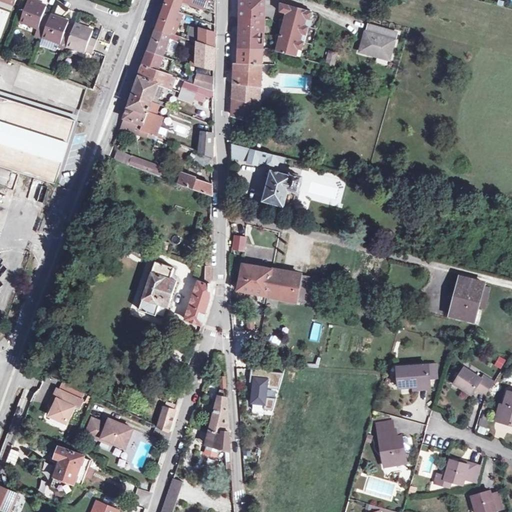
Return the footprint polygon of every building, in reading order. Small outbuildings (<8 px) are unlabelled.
[(93,54),(98,39),(91,36),(93,30),(84,27),(75,23),(72,30),(66,28),(69,21),(59,18),(51,15),(44,12),(46,7),(40,4),(28,0),(20,21),(45,30),(43,35),(67,44),(93,54)] [(216,12),(216,1),(213,0),(167,0),(166,4),(181,9),(183,1),(216,12)] [(265,18),(265,0),(240,0),(241,18),(265,18)] [(284,13),(283,21),(278,19),(278,28),(282,29),(280,37),(276,36),(276,44),(279,45),(278,53),(293,57),(295,51),(300,52),(302,43),(298,42),(300,35),(305,36),(307,27),(302,26),(304,19),(308,20),(311,11),(278,3),(278,12),(284,13)] [(157,28),(172,33),(181,9),(166,4),(162,15),(157,28)] [(367,24),(364,31),(372,33),(374,26),(367,24)] [(240,26),(239,48),(263,48),(264,38),(265,27),(240,26)] [(372,33),(364,31),(358,50),(377,56),(377,54),(390,57),(397,32),(374,26),(372,33)] [(198,43),(201,30),(194,27),(189,40),(198,43)] [(174,34),(172,33),(157,28),(153,40),(149,52),(163,55),(166,49),(169,50),(172,42),(169,41),(171,36),(173,37),(174,34)] [(216,32),(201,30),(198,43),(201,44),(215,49),(216,32)] [(215,69),(215,49),(201,44),(197,64),(215,69)] [(263,48),(239,48),(239,63),(263,64),(263,48)] [(174,60),(163,56),(163,55),(149,52),(146,59),(144,66),(158,71),(169,75),(174,60)] [(327,52),(327,63),(336,63),(336,52),(327,52)] [(261,87),(263,64),(239,63),(239,70),(235,70),(234,84),(261,87)] [(140,77),(158,84),(164,87),(168,88),(172,76),(169,75),(158,71),(144,66),(142,71),(140,77)] [(191,73),(188,82),(197,85),(214,91),(215,80),(200,75),(191,73)] [(179,89),(183,78),(174,75),(171,86),(179,89)] [(137,85),(133,95),(158,104),(164,87),(158,84),(140,77),(137,85)] [(185,81),(183,87),(196,92),(206,95),(214,99),(214,95),(214,91),(197,85),(188,82),(185,81)] [(261,87),(234,84),(234,93),(261,96),(261,87)] [(194,98),(196,92),(183,87),(178,98),(192,103),(194,98)] [(0,91),(0,97),(41,110),(70,119),(77,121),(79,116),(0,91)] [(206,95),(196,92),(194,98),(204,101),(206,95)] [(234,93),(234,115),(254,121),(258,106),(261,106),(261,96),(234,93)] [(158,104),(133,95),(129,107),(147,113),(146,117),(143,125),(144,125),(142,131),(149,134),(155,136),(161,118),(155,116),(159,105),(158,104)] [(0,97),(0,166),(17,172),(58,184),(77,121),(70,119),(41,110),(0,97)] [(146,117),(147,113),(129,107),(121,129),(131,132),(132,131),(141,135),(142,131),(144,125),(143,125),(146,117)] [(213,157),(213,136),(202,132),(199,152),(213,157)] [(284,157),(233,144),(233,156),(236,157),(249,160),(248,161),(257,163),(258,161),(274,165),(274,163),(278,164),(279,161),(282,162),(284,157)] [(197,154),(194,162),(208,167),(210,159),(197,154)] [(159,176),(162,168),(132,157),(129,165),(159,176)] [(212,195),(212,183),(195,179),(195,175),(182,171),(178,183),(212,195)] [(272,171),(264,200),(284,205),(288,188),(296,190),(300,189),(303,178),(302,176),(294,174),(291,176),(272,171)] [(22,204),(26,190),(20,188),(15,202),(22,204)] [(245,237),(235,236),(234,248),(244,250),(245,237)] [(155,262),(138,310),(155,316),(159,304),(168,306),(177,281),(170,279),(171,276),(174,276),(176,270),(173,268),(173,267),(155,262)] [(238,289),(269,295),(274,268),(243,263),(238,289)] [(302,273),(274,268),(269,295),(297,300),(302,273)] [(458,276),(448,313),(473,320),(482,283),(458,276)] [(210,296),(210,289),(210,286),(198,282),(185,320),(201,325),(210,296)] [(319,342),(323,324),(313,322),(310,340),(319,342)] [(225,354),(215,353),(210,368),(226,370),(225,354)] [(501,369),(507,360),(500,356),(494,365),(501,369)] [(414,386),(425,385),(428,384),(428,377),(435,376),(434,364),(396,366),(397,387),(414,386)] [(479,388),(477,392),(485,397),(494,383),(482,375),(480,378),(463,368),(453,383),(469,394),(473,389),(476,385),(479,388)] [(221,389),(210,430),(230,430),(230,428),(224,428),(227,421),(227,411),(229,411),(226,373),(220,373),(222,389),(221,389)] [(272,375),(253,374),(251,404),(275,406),(276,391),(271,391),(272,375)] [(56,390),(52,398),(57,400),(53,408),(49,417),(66,425),(73,409),(77,411),(81,402),(56,390)] [(511,390),(510,390),(506,406),(503,416),(502,419),(511,421),(511,390)] [(168,432),(175,410),(164,407),(158,427),(168,432)] [(85,435),(101,442),(102,439),(111,442),(125,448),(132,429),(108,420),(106,425),(91,419),(85,435)] [(401,449),(400,441),(398,434),(396,435),(394,428),(392,429),(390,421),(376,423),(384,465),(406,461),(404,449),(401,449)] [(478,432),(485,435),(488,426),(481,424),(478,432)] [(231,450),(230,430),(210,430),(206,443),(231,450)] [(16,465),(22,448),(12,444),(6,462),(16,465)] [(61,460),(54,477),(50,487),(56,489),(56,491),(57,494),(61,496),(65,494),(66,493),(70,495),(75,482),(82,485),(85,476),(89,467),(91,460),(84,457),(85,455),(82,454),(77,452),(59,446),(56,457),(61,460)] [(470,479),(470,477),(472,471),(474,464),(466,461),(466,463),(457,461),(449,459),(444,473),(437,471),(434,481),(448,485),(450,479),(462,483),(463,477),(470,479)] [(95,469),(89,467),(85,476),(91,479),(95,469)] [(172,511),(183,481),(173,478),(162,511),(172,511)] [(0,507),(11,511),(18,493),(0,485),(0,507)] [(489,490),(472,496),(476,511),(485,511),(502,507),(497,491),(491,493),(489,490)] [(97,501),(92,511),(121,511),(122,511),(97,501)]
